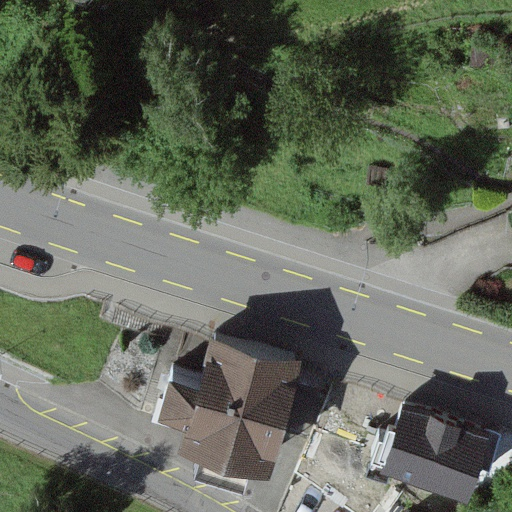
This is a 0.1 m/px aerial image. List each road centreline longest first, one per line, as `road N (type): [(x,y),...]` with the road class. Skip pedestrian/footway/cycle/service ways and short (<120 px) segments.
road 1 (secondary): [(0,196),(511,367)]
road 2 (residential): [(201,511),(0,408)]
